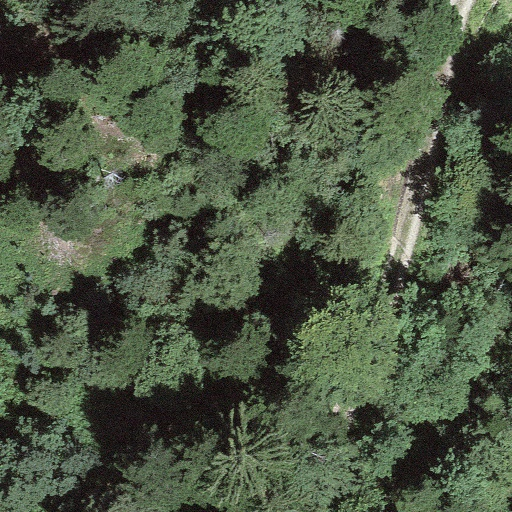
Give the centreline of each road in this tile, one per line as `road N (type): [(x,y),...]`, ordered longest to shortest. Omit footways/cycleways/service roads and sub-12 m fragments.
road 1 (track): [(468,0),(448,32),(435,146),(377,349),(346,413),(322,511)]
road 2 (track): [(378,511),(414,444),(511,327)]
